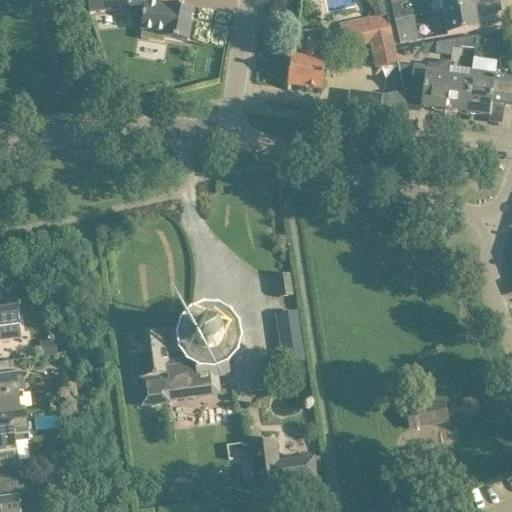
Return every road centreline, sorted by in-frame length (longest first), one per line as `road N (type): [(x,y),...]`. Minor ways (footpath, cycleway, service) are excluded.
road 1 (residential): [(0,152),(77,133),(228,132)]
road 2 (residential): [(500,230),(292,153)]
road 3 (residential): [(228,132),(250,0)]
road 4 (residential): [(511,343),(489,293),(500,230)]
